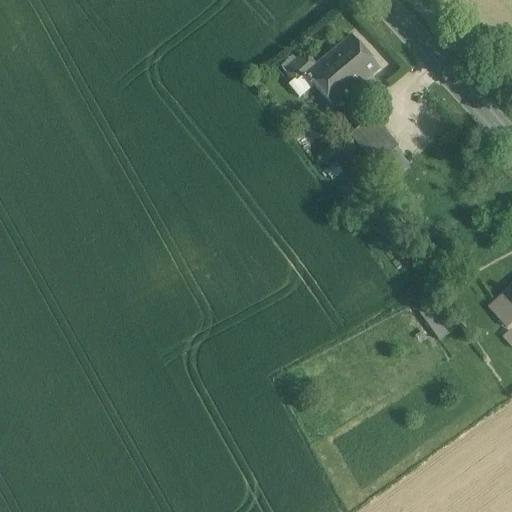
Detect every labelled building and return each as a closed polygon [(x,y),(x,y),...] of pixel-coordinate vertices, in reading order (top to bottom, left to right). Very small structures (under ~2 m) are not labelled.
[(380,70),(351,36),(316,66),(306,75),(334,108),(380,70)] [(305,53),(284,70),(296,84),(306,75),(316,66),(305,53)] [(396,147),(373,119),(353,136),(376,163),(396,147)] [(511,293),(510,291),(495,304),(504,315),(511,308),(511,293)] [(455,330),(434,299),(419,309),(441,340),(455,330)]
